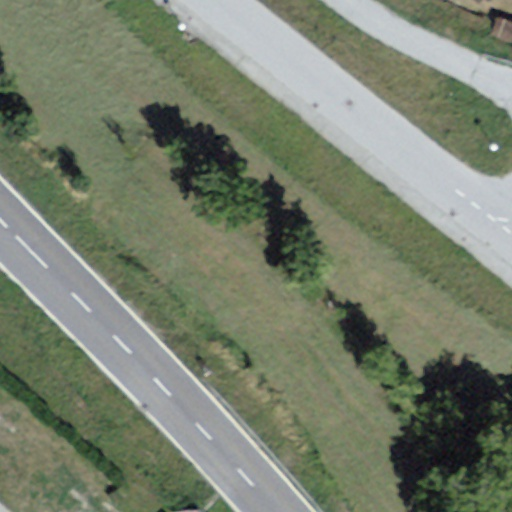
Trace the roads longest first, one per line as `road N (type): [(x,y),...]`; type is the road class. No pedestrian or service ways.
road 1 (unclassified): [(511,248),(202,0)]
road 2 (secondary): [(0,226),(274,511)]
